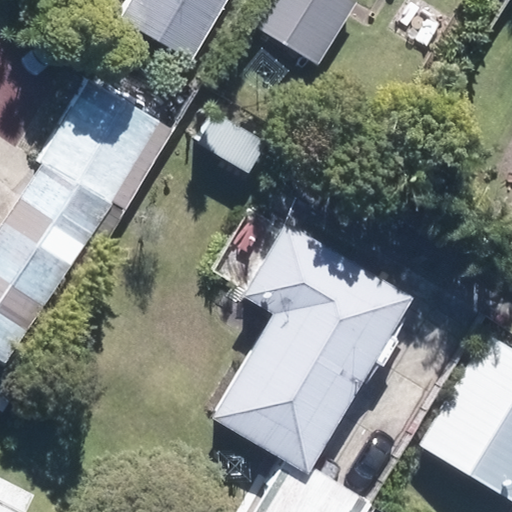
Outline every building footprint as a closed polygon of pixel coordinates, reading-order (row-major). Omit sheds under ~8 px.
[(121,0),(110,19),(175,58),(209,0),(121,0)] [(252,0),(238,25),(304,63),(339,4),(331,0),(252,0)] [(0,205),(0,343),(141,130),(78,88),(0,205)] [(196,416),(288,470),(389,299),(267,227),(226,297),(255,315),(196,416)] [(410,446),(503,500),(511,484),(511,368),(471,344),(410,446)] [(14,511),(21,499),(0,488),(0,511),(14,511)]
